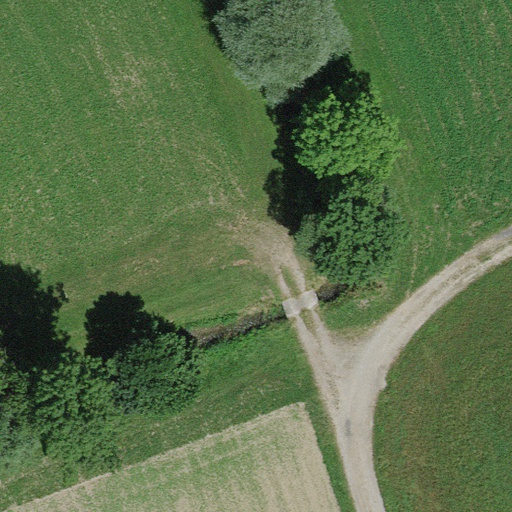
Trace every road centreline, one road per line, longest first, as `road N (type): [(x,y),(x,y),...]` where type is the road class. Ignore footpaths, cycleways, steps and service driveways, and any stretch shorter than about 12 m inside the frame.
road 1 (track): [(364,511),(353,419),(373,361),(420,304),(511,243)]
road 2 (track): [(353,419),(284,248),(270,236),(239,233),(199,244)]
